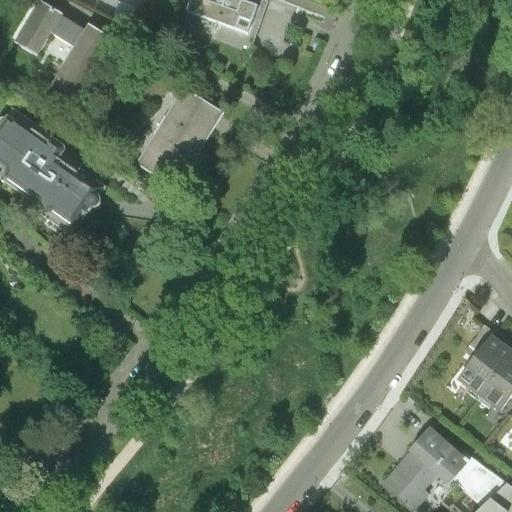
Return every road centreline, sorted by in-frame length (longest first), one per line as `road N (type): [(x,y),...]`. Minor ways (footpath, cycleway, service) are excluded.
road 1 (tertiary): [(371,0),(250,235),(31,511)]
road 2 (tertiary): [(274,511),(392,357),(462,248)]
